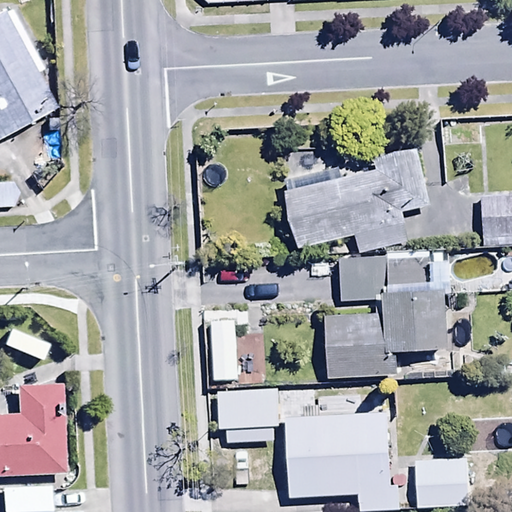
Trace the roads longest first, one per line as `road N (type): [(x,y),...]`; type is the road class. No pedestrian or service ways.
road 1 (residential): [(124,72),(511,51)]
road 2 (tertiary): [(146,511),(133,249)]
road 3 (tertiary): [(133,249),(124,72)]
road 4 (residential): [(0,255),(133,249)]
